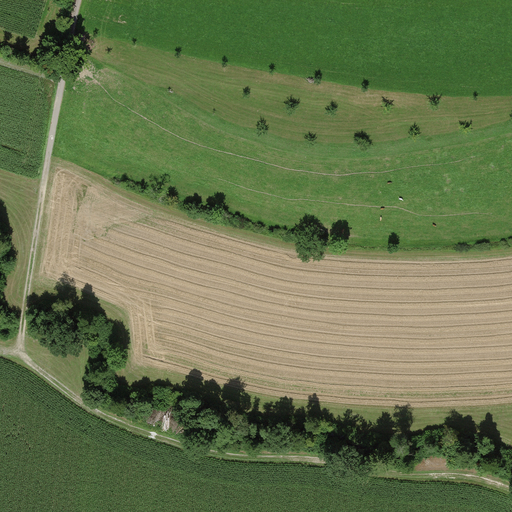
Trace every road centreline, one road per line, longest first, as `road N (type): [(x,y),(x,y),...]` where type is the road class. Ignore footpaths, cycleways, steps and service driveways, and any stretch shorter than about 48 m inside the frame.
road 1 (track): [(511,488),(480,476),(392,475),(325,460),(203,451),(84,405),(20,351)]
road 2 (track): [(20,351),(79,0)]
